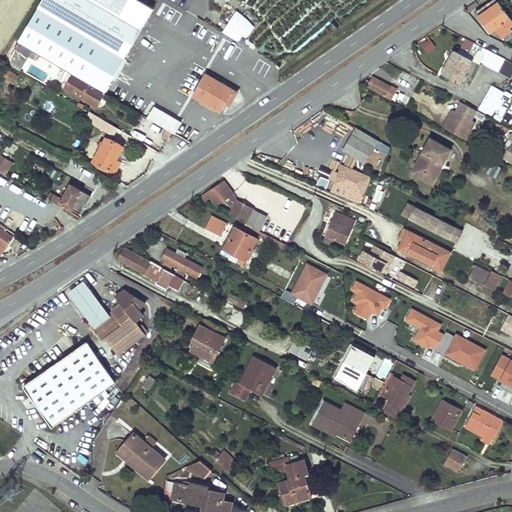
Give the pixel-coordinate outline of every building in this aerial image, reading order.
[(139,0),(42,0),(38,8),(125,59),(155,9),(139,0)] [(499,35),(509,28),(511,25),(511,20),(499,2),(499,3),(496,0),(492,0),(475,12),(489,33),(491,31),(494,35),(497,33),(499,35)] [(38,8),(18,42),(20,43),(74,75),(105,93),(125,59),(38,8)] [(509,28),(499,35),(501,39),(511,31),(509,28)] [(430,38),(420,43),(425,53),(435,47),(430,38)] [(25,60),(31,50),(20,43),(15,53),(25,60)] [(455,51),(443,73),(460,83),(472,60),(455,51)] [(488,67),(511,76),(511,75),(511,61),(494,54),(488,67)] [(12,84),(17,76),(8,70),(3,78),(12,84)] [(206,74),(195,94),(202,98),(201,100),(220,111),(225,103),(230,105),(237,93),(206,74)] [(92,104),(100,90),(74,75),(65,88),(92,104)] [(366,81),(364,85),(391,100),(397,90),(392,87),(392,88),(374,78),(371,83),(366,81)] [(492,114),(503,91),(491,86),(480,109),(492,114)] [(97,106),(105,93),(100,90),(92,104),(97,106)] [(158,101),(148,118),(191,143),(194,142),(198,134),(181,124),(185,117),(158,101)] [(91,113),(87,120),(113,135),(117,128),(91,113)] [(452,113),(449,118),(471,130),(474,124),(452,113)] [(449,118),(444,128),(466,140),(471,130),(449,118)] [(384,144),(356,128),(343,150),(365,163),(374,148),(379,151),(384,144)] [(511,134),(499,157),(511,163),(511,134)] [(106,138),(93,161),(115,173),(120,163),(116,160),(123,148),(106,138)] [(430,139),(411,173),(422,179),(425,174),(435,180),(441,169),(438,167),(440,163),(443,165),(451,150),(430,139)] [(123,148),(116,160),(120,163),(128,150),(123,148)] [(12,163),(0,156),(0,172),(4,175),(12,163)] [(492,163),(487,173),(496,177),(501,167),(492,163)] [(369,177),(342,166),(339,174),(333,172),(330,179),(336,182),(332,191),(360,203),(363,196),(361,195),(369,177)] [(425,174),(422,179),(433,185),(435,180),(425,174)] [(326,188),(329,179),(320,175),(317,185),(326,188)] [(233,209),(230,214),(246,224),(254,210),(237,201),(234,195),(224,182),(202,197),(205,201),(210,198),(216,205),(223,200),(233,209)] [(366,194),(380,199),(383,192),(376,190),(378,185),(370,182),(366,194)] [(50,193),(46,198),(59,205),(60,204),(80,215),(91,196),(70,185),(62,200),(50,193)] [(401,216),(458,242),(464,229),(407,203),(401,216)] [(11,210),(3,225),(17,233),(25,218),(11,210)] [(254,210),(246,224),(246,225),(258,231),(260,227),(267,216),(254,210)] [(336,213),(326,235),(327,235),(334,239),(345,244),(354,221),(336,213)] [(204,228),(221,236),(227,222),(211,214),(204,228)] [(246,225),(246,224),(243,229),(284,250),(287,245),(284,244),(277,241),(266,235),(258,231),(246,225)] [(235,228),(224,249),(246,261),(257,239),(235,228)] [(405,238),(399,249),(404,251),(406,249),(423,257),(422,260),(441,270),(450,253),(401,228),(398,235),(405,238)] [(0,253),(12,237),(0,229),(0,253)] [(334,239),(327,235),(323,242),(331,246),(334,239)] [(395,256),(375,246),(371,255),(364,252),(359,260),(382,272),(386,264),(390,266),(395,256)] [(124,250),(119,259),(145,273),(151,261),(126,248),(125,250),(124,250)] [(163,264),(168,266),(169,263),(179,268),(185,271),(190,262),(184,258),(176,254),(167,249),(162,259),(165,261),(163,264)] [(176,254),(184,258),(187,253),(179,249),(176,254)] [(246,261),(224,249),(221,254),(243,266),(246,261)] [(406,249),(404,251),(422,260),(423,257),(406,249)] [(174,274),(151,261),(145,273),(144,275),(152,279),(153,281),(156,282),(156,283),(166,288),(168,284),(174,274)] [(386,264),(382,272),(386,274),(390,266),(386,264)] [(494,290),(501,276),(492,271),(491,273),(475,265),(469,277),(494,290)] [(185,271),(179,268),(176,273),(182,276),(185,271)] [(401,272),(398,279),(414,287),(418,280),(401,272)] [(174,274),(168,284),(178,289),(184,279),(174,274)] [(497,289),(511,295),(511,280),(502,276),(497,289)] [(380,316),(390,297),(355,279),(350,290),(355,293),(351,301),(356,304),(352,311),(368,319),(372,312),(380,316)] [(93,326),(110,314),(84,281),(68,292),(93,326)] [(124,290),(116,296),(122,304),(110,314),(93,326),(102,339),(106,336),(119,354),(145,335),(135,321),(143,315),(138,308),(145,303),(124,290)] [(171,294),(168,300),(172,302),(176,304),(182,307),(184,303),(178,300),(178,298),(171,294)] [(313,296),(306,310),(329,322),(336,308),(313,296)] [(167,299),(164,303),(174,308),(176,304),(172,302),(168,300),(167,299)] [(234,306),(227,302),(223,308),(231,313),(232,311),(234,308),(234,306)] [(231,313),(227,321),(240,327),(246,315),(234,308),(232,311),(231,313)] [(418,327),(412,341),(436,351),(444,333),(439,331),(443,322),(409,308),(404,321),(418,327)] [(511,315),(509,314),(502,328),(511,333),(511,315)] [(199,335),(191,349),(213,361),(224,338),(222,337),(226,330),(203,319),(196,333),(199,335)] [(475,371),(486,349),(448,329),(436,351),(475,371)] [(294,338),(288,351),(307,360),(313,347),(294,338)] [(66,356),(25,385),(53,426),(116,382),(87,342),(77,349),(66,356)] [(66,356),(77,349),(72,342),(61,349),(66,356)] [(334,377),(358,389),(375,355),(351,343),(334,377)] [(511,359),(500,354),(490,378),(511,388),(511,359)] [(236,383),(230,395),(244,402),(251,390),(261,396),(275,368),(254,358),(240,385),(236,383)] [(389,374),(379,393),(392,400),(390,403),(402,410),(410,396),(407,395),(414,381),(404,376),(402,381),(389,374)] [(148,377),(142,386),(147,390),(154,381),(148,377)] [(376,406),(385,409),(388,399),(379,396),(376,406)] [(442,400),(433,420),(451,429),(461,411),(442,400)] [(311,423),(320,428),(321,425),(335,432),(345,437),(355,418),(359,420),(363,413),(345,403),(341,410),(323,401),(311,423)] [(402,410),(390,403),(386,412),(398,418),(402,410)] [(482,435),(491,439),(501,420),(477,406),(466,426),(482,435)] [(355,418),(345,437),(349,440),(359,420),(355,418)] [(335,432),(321,425),(320,428),(334,435),(335,432)] [(133,433),(121,447),(131,456),(127,461),(148,479),(165,460),(150,447),(144,442),(133,433)] [(144,442),(150,447),(156,441),(149,436),(144,442)] [(131,456),(121,447),(117,452),(127,461),(131,456)] [(467,456),(453,449),(445,465),(457,471),(461,465),(462,466),(467,456)] [(215,450),(211,454),(228,470),(232,466),(226,460),(230,457),(225,452),(221,455),(215,450)] [(298,455),(287,457),(289,464),(300,461),(298,455)] [(287,457),(270,462),(274,474),(287,470),(290,479),(280,482),(283,491),(285,490),(289,502),(311,496),(304,475),(308,473),(304,460),(289,464),(287,457)] [(201,461),(184,468),(205,478),(212,470),(201,461)] [(208,486),(191,483),(189,486),(184,485),(176,483),(173,500),(204,506),(203,511),(208,511),(229,511),(232,502),(223,500),(224,495),(219,494),(214,494),(214,490),(207,489),(208,486)] [(289,502),(285,490),(283,491),(280,492),(284,504),(289,502)]
